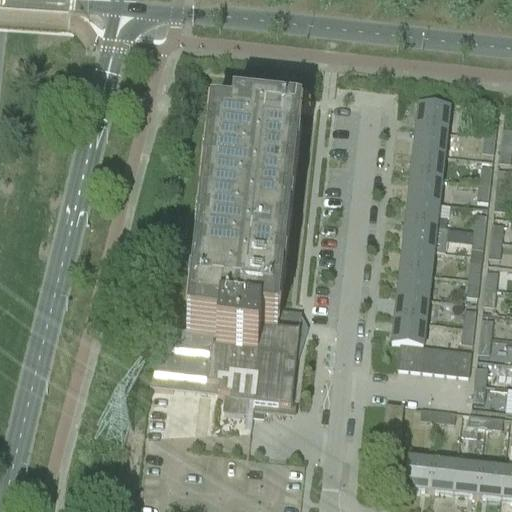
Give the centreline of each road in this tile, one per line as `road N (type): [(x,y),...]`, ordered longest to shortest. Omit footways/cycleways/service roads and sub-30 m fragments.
road 1 (primary): [(0,509),(121,12)]
road 2 (unclassified): [(323,511),(363,105)]
road 3 (tertiary): [(121,12),(511,50)]
road 4 (secondary): [(0,1),(121,12)]
